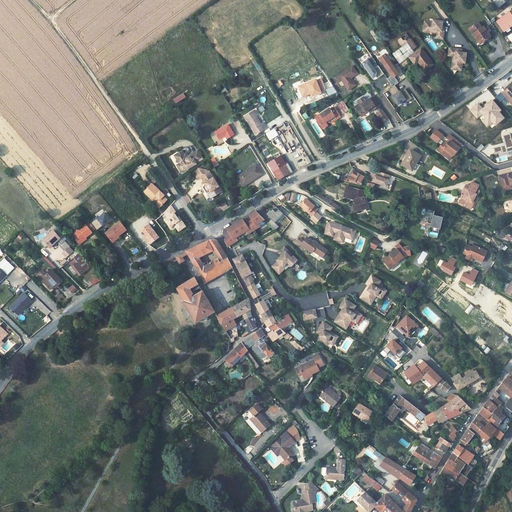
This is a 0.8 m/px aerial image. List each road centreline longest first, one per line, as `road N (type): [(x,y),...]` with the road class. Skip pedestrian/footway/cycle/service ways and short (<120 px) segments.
road 1 (residential): [(215,226),(260,325),(184,391),(235,446),(279,511)]
road 2 (residential): [(511,60),(433,119),(299,178),(215,226)]
road 3 (residential): [(203,232),(84,295),(0,382)]
road 4 (residential): [(207,323),(149,392),(82,511)]
road 5 (track): [(149,153),(32,0)]
road 6 (residential): [(413,511),(511,364)]
road 7 (unknown): [(228,254),(251,246),(290,299),(323,296)]
